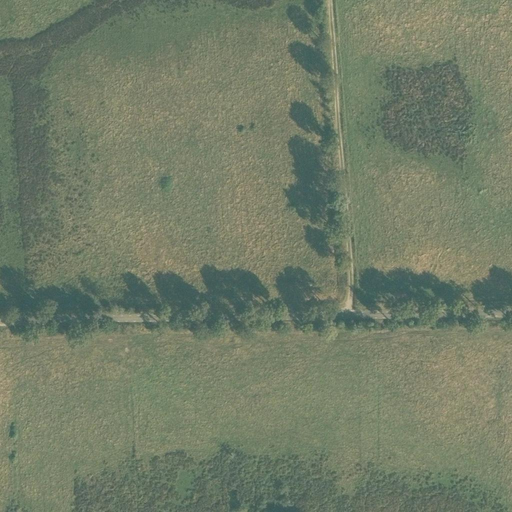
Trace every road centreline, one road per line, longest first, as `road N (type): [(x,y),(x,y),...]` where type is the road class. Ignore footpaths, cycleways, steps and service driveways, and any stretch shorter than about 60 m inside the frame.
road 1 (tertiary): [(511,312),(0,321)]
road 2 (track): [(327,0),(349,315)]
